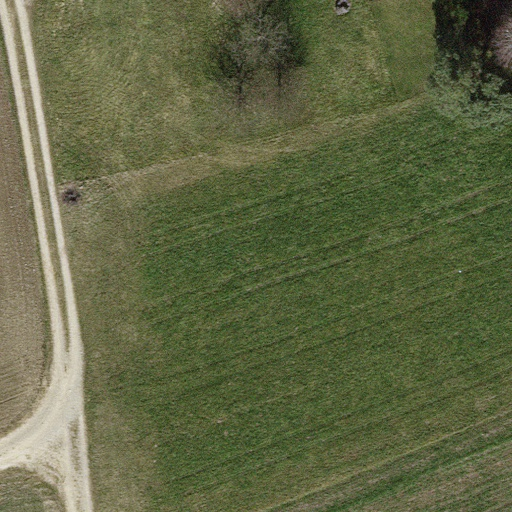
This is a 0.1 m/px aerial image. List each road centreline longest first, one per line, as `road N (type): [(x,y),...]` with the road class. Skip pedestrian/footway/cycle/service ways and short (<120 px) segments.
road 1 (track): [(12,0),(70,339),(65,389),(49,426),(0,456)]
road 2 (track): [(65,389),(83,511)]
